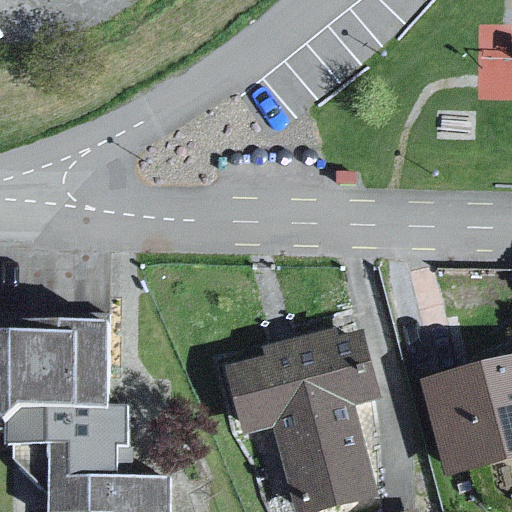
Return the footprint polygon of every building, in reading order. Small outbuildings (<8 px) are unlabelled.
[(35,346),(0,344),(0,421),(4,420),(91,423),(90,333),(39,333),(35,346)] [(258,428),(289,420),(312,511),(319,511),(380,496),(356,404),(381,397),(367,344),(244,376),(258,428)] [(511,371),(441,391),(462,470),(511,457),(511,371)] [(119,427),(91,423),(4,420),(0,421),(0,473),(33,503),(32,511),(75,511),(74,492),(103,494),(105,458),(117,457),(119,427)] [(157,511),(158,492),(113,494),(103,494),(74,492),(75,511),(157,511)]
